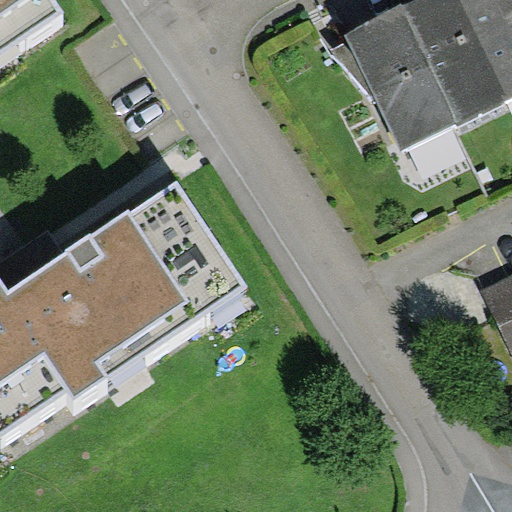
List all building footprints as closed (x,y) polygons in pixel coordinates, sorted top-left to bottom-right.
[(0,0),(0,55),(66,11),(58,0),(0,0)] [(417,0),(403,7),(459,122),(511,98),(511,25),(499,0),(417,0)] [(511,0),(499,0),(511,25),(511,0)] [(403,7),(345,34),(401,150),(459,122),(403,7)] [(73,402),(246,287),(174,181),(7,292),(0,281),(0,434),(65,391),(73,402)] [(511,274),(481,290),(511,352),(511,274)]
